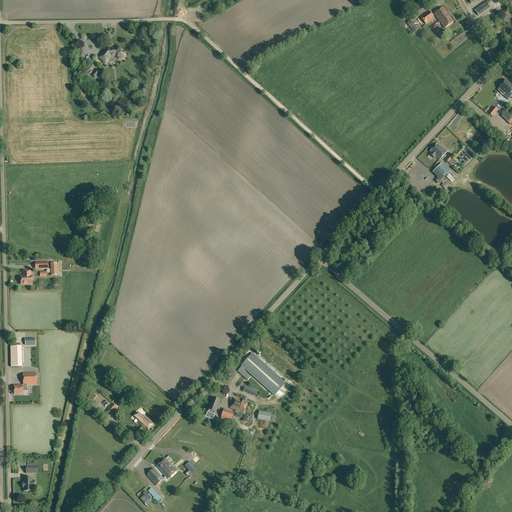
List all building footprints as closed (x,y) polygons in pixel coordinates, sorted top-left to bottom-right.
[(478,16),(490,8),(486,2),(474,10),(478,16)] [(443,8),(434,14),(439,21),(448,15),(443,8)] [(426,24),(435,18),(429,11),(420,17),(426,24)] [(448,15),(439,21),(445,28),(454,21),(451,17),(450,17),(448,15)] [(414,33),(421,28),(414,18),(407,23),(414,33)] [(454,43),(457,48),(469,39),(466,35),(454,43)] [(107,48),(99,58),(106,64),(110,56),(115,56),(119,58),(120,59),(122,59),(124,58),(125,57),(126,55),(125,53),(117,46),(115,49),(110,50),(107,48)] [(498,91),(508,100),(511,95),(511,85),(506,80),(499,88),(499,89),(498,91)] [(498,110),(494,106),(488,113),(492,117),(498,110)] [(500,118),(503,121),(507,118),(509,120),(511,117),(506,112),(500,118)] [(435,158),(436,157),(439,161),(447,152),(437,144),(430,152),(430,153),(430,154),(435,158)] [(452,166),(457,162),(450,155),(446,160),(452,166)] [(439,188),(444,184),(442,182),(441,181),(450,171),(442,163),(435,170),(440,176),(435,181),(439,184),(437,186),(439,188)] [(21,277),(21,284),(32,284),(32,276),(31,276),(31,271),(23,271),(23,275),(21,277)] [(21,347),(11,347),(12,367),(22,367),(21,347)] [(274,395),(286,383),(253,354),(239,370),(242,372),(240,374),(248,380),(252,375),(274,395)] [(28,385),(37,385),(36,373),(23,373),(23,385),(14,386),(14,394),(28,394),(28,385)] [(256,396),(258,390),(246,385),(243,391),(249,393),(251,393),(250,394),(256,396)] [(93,394),(91,396),(90,395),(85,400),(91,405),(98,397),(93,394)] [(100,398),(97,404),(103,407),(106,401),(100,398)] [(215,412),(216,412),(220,401),(213,398),(208,410),(209,410),(208,412),(207,412),(205,417),(213,420),(215,415),(214,415),(215,412)] [(244,413),(248,402),(243,400),(242,401),(234,398),(230,408),(244,413)] [(106,411),(107,412),(109,415),(110,414),(111,415),(118,407),(116,406),(117,406),(114,403),(114,404),(113,403),(106,411)] [(231,422),(235,413),(224,409),(221,418),(231,422)] [(153,424),(138,411),(132,417),(147,431),(153,424)] [(257,418),(270,420),(271,413),(258,411),(257,418)] [(249,439),(251,433),(238,428),(235,434),(249,439)] [(170,464),(165,459),(157,466),(163,473),(168,469),(167,468),(170,464)] [(185,466),(196,478),(201,474),(189,462),(185,466)] [(177,472),(170,465),(167,468),(168,469),(163,473),(168,479),(177,472)] [(26,474),(38,474),(38,466),(26,466),(26,474)] [(156,486),(164,479),(154,468),(147,475),(156,486)] [(31,488),(35,488),(34,481),(32,481),(32,478),(25,478),(25,484),(23,484),(23,488),(24,488),(24,492),(31,492),(31,488)] [(159,502),(162,499),(152,488),(148,491),(159,502)] [(153,499),(147,492),(144,495),(146,496),(142,500),(147,505),(153,499)]
